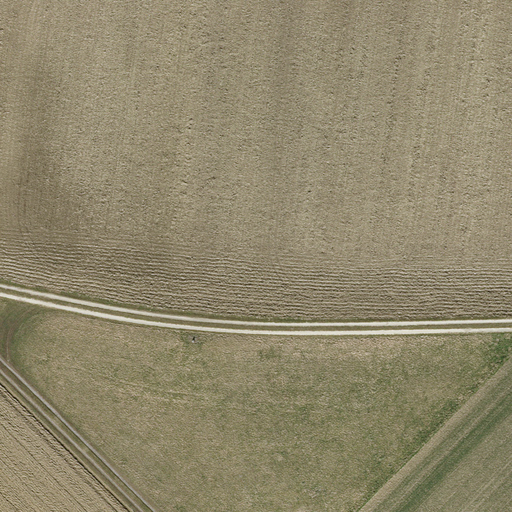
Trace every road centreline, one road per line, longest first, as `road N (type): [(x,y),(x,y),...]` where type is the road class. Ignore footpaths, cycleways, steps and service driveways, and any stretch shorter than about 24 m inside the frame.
road 1 (track): [(0,288),(208,324),(511,324)]
road 2 (track): [(0,362),(156,511)]
